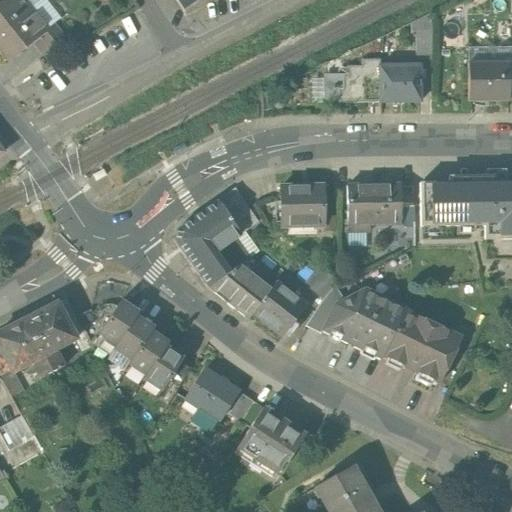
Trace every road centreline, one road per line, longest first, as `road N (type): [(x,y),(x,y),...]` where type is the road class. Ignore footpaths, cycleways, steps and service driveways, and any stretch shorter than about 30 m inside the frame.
road 1 (residential): [(511,478),(273,369),(164,298),(94,222)]
road 2 (residential): [(94,222),(291,140),(511,136)]
road 3 (unclassified): [(34,145),(299,0)]
